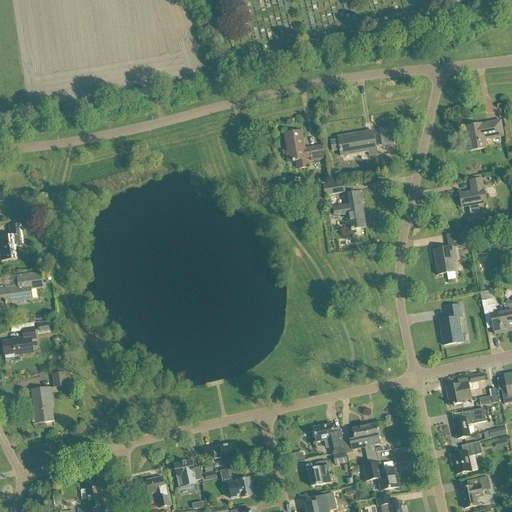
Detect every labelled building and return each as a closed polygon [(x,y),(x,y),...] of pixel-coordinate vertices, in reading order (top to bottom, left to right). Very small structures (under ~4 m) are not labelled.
[(485,140),(496,138),(504,137),(502,121),(465,127),(470,153),(486,150),(485,140)] [(391,127),(379,129),(381,143),(393,141),(391,127)] [(287,163),(295,161),(297,171),(308,169),(306,158),(311,157),(312,161),(318,160),(325,159),(322,147),(304,150),(301,132),(284,135),(288,153),(286,153),(287,163)] [(332,153),(340,152),(341,157),(368,152),(369,156),(377,155),(373,132),(338,138),(338,141),(331,142),(332,153)] [(462,208),(486,204),(484,191),(482,180),(470,182),(471,193),(459,195),(462,208)] [(325,197),(345,194),(344,183),(323,187),(325,197)] [(347,216),(349,223),(345,224),(347,232),(365,229),(359,193),(344,195),(346,207),(332,209),(333,215),(347,216)] [(15,246),(24,245),(21,225),(9,226),(10,238),(0,238),(0,255),(1,263),(17,261),(15,246)] [(469,230),(458,232),(458,234),(460,246),(461,246),(472,244),(469,230)] [(449,248),(434,251),(438,275),(455,272),(453,260),(456,260),(454,248),(461,247),(461,246),(460,246),(458,234),(447,236),(449,248)] [(488,254),(486,244),(479,245),(480,255),(488,254)] [(32,300),(31,290),(43,289),(41,272),(16,276),(18,288),(0,290),(0,302),(5,302),(5,304),(7,304),(7,303),(32,300)] [(482,303),(483,308),(483,310),(486,323),(492,322),(494,335),(509,332),(505,312),(496,314),(495,313),(497,311),(495,309),(493,300),(486,301),(486,302),(482,303)] [(463,318),(461,306),(446,308),(448,320),(439,321),(444,347),(462,344),(458,319),(463,318)] [(34,315),(26,317),(27,325),(35,323),(34,315)] [(49,322),(39,324),(40,332),(50,330),(49,322)] [(31,340),(36,340),(34,328),(22,330),(23,340),(2,343),(4,356),(14,354),(14,356),(33,353),(31,340)] [(54,388),(72,386),(70,373),(53,375),(54,388)] [(450,407),(463,404),(462,401),(471,399),(469,391),(478,389),(477,383),(485,381),(483,375),(469,378),(470,384),(468,385),(468,384),(461,386),(460,386),(446,389),(450,407)] [(511,375),(504,377),(506,390),(501,391),(504,406),(511,404),(511,375)] [(49,389),(31,391),(34,412),(32,413),(33,426),(54,423),(49,389)] [(479,399),(481,407),(498,403),(495,389),(490,390),(491,396),(479,399)] [(483,409),(474,411),(461,414),(463,419),(454,421),(457,440),(470,437),(470,436),(475,435),(473,425),(486,422),(483,409)] [(366,455),(367,461),(378,458),(377,453),(376,453),(375,450),(374,446),(380,445),(379,439),(381,438),(378,424),(365,427),(368,441),(371,454),(366,455)] [(317,443),(325,441),(326,449),(330,448),(332,455),(345,452),(340,431),(334,433),(332,426),(325,428),(324,426),(314,428),(317,443)] [(350,442),(352,451),(365,448),(366,455),(371,454),(368,441),(365,427),(353,430),(355,441),(350,442)] [(489,431),(491,439),(507,436),(505,428),(489,431)] [(506,440),(495,443),(496,449),(508,447),(506,440)] [(469,459),(483,456),(480,443),(462,447),(463,454),(453,456),(457,476),(472,473),(469,459)] [(222,445),(212,448),(203,450),(206,462),(222,459),(222,460),(237,457),(235,445),(223,447),(222,445)] [(345,453),(333,456),(336,466),(347,463),(345,453)] [(295,454),(287,456),(289,463),(297,461),(295,454)] [(367,461),(362,462),(366,482),(378,480),(381,492),(399,488),(398,481),(397,480),(394,469),(381,472),(378,458),(367,461)] [(311,487),(330,483),(326,461),(315,464),(317,469),(307,471),(311,487)] [(176,478),(177,478),(179,489),(197,486),(196,481),(201,480),(199,468),(193,469),(192,462),(173,466),(176,478)] [(221,479),(229,478),(228,471),(220,473),(221,479)] [(238,477),(227,479),(221,480),(224,491),(229,490),(231,500),(241,499),(242,500),(252,498),(249,480),(239,482),(238,477)] [(168,489),(165,490),(162,478),(145,482),(148,495),(156,494),(157,498),(156,498),(159,510),(172,507),(168,489)] [(479,480),(468,482),(469,489),(460,490),(464,510),(478,507),(476,499),(483,498),(482,494),(484,494),(483,491),(490,490),(488,478),(484,479),(479,480)] [(88,509),(84,509),(78,510),(78,511),(95,511),(96,509),(102,509),(100,489),(86,490),(88,509)] [(353,489),(345,491),(347,497),(355,496),(353,489)] [(306,505),(307,511),(329,511),(336,511),(333,494),(325,496),(315,498),(316,503),(306,505)] [(57,496),(52,496),(54,506),(58,506),(61,505),(60,496),(57,496)] [(405,511),(404,507),(402,508),(401,503),(391,505),(390,497),(376,500),(377,508),(380,507),(381,511),(405,511)]
